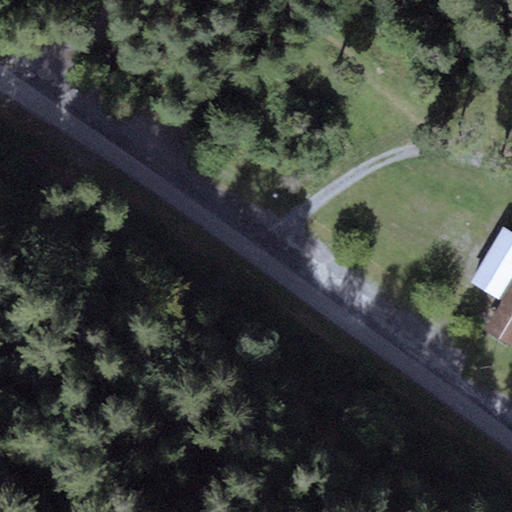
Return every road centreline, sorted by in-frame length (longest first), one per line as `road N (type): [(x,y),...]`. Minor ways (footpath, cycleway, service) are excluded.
road 1 (unclassified): [(0,79),(511,423)]
road 2 (track): [(265,256),(350,178),(402,154),(441,150),(511,175)]
